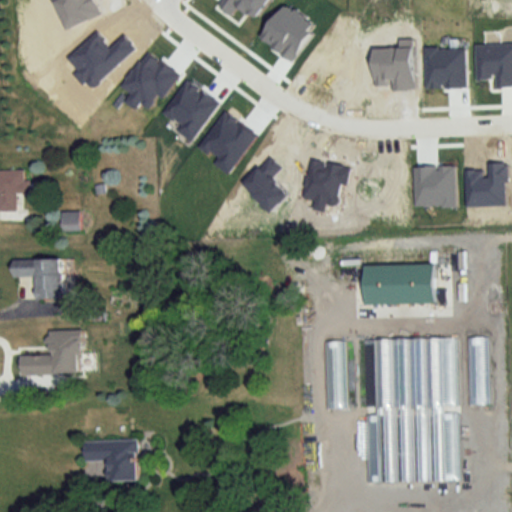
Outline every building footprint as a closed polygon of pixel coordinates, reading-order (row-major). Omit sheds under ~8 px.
[(0,211),(18,211),(18,194),(31,193),(31,179),(26,179),(26,170),(0,170),(0,211)] [(81,212),(64,212),(64,230),(81,230),(81,212)] [(66,298),(65,259),(14,260),(15,276),(38,276),(39,299),(66,298)] [(366,264),(367,304),(439,304),(439,264),(366,264)] [(365,340),(366,408),(458,406),(457,338),(365,340)] [(468,405),(489,405),(489,338),(468,338),(468,405)] [(326,409),(346,408),(345,342),(325,342),(326,409)] [(110,481),(141,481),(141,440),(87,440),(87,461),(110,461),(110,481)]
